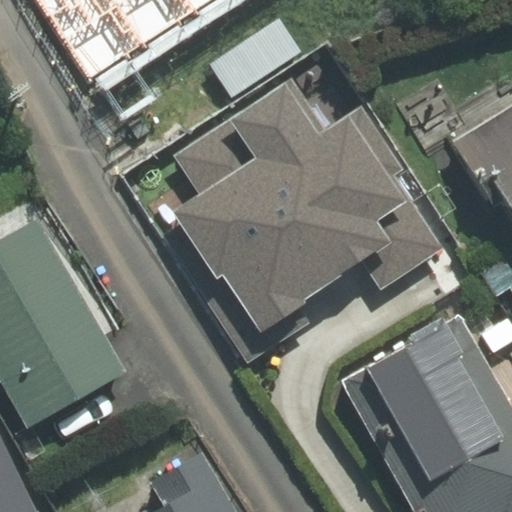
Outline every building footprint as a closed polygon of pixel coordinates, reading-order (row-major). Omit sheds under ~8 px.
[(97,0),(135,62),(240,0),(97,0)] [(511,109),(469,136),(511,205),(511,109)] [(235,275),(274,245),(233,190),(194,220),(235,275)] [(41,217),(0,241),(0,347),(45,422),(133,369),(41,217)] [(511,511),(511,373),(436,242),(314,313),(429,511),(511,511)] [(0,511),(53,511),(15,435),(0,442),(0,511)] [(247,511),(211,452),(172,476),(184,495),(156,511),(247,511)] [(400,511),(385,487),(355,506),(358,511),(400,511)]
